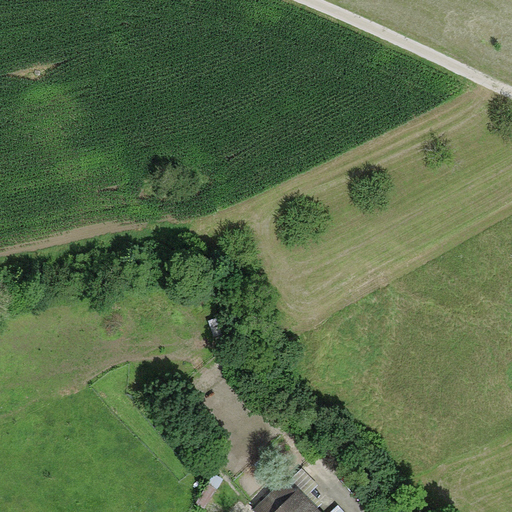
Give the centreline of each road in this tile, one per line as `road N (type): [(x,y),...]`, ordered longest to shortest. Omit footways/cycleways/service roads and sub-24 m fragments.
road 1 (track): [(305,0),(511,100)]
road 2 (track): [(234,414),(309,466),(353,511)]
